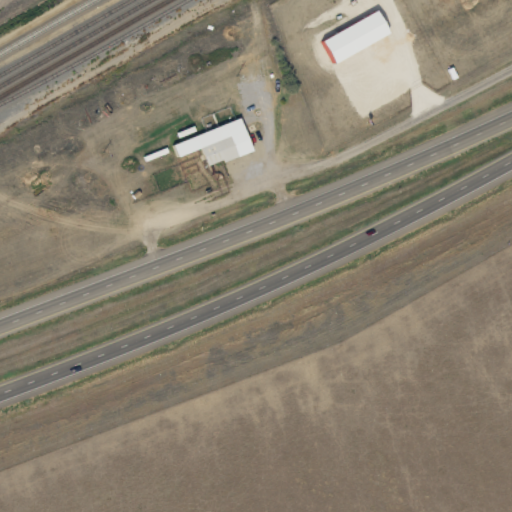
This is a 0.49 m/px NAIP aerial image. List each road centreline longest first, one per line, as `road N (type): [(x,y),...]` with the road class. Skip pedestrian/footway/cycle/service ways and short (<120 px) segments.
road 1 (trunk): [(0,397),(312,270),(511,165)]
road 2 (trunk): [(511,115),(356,191),(0,325)]
